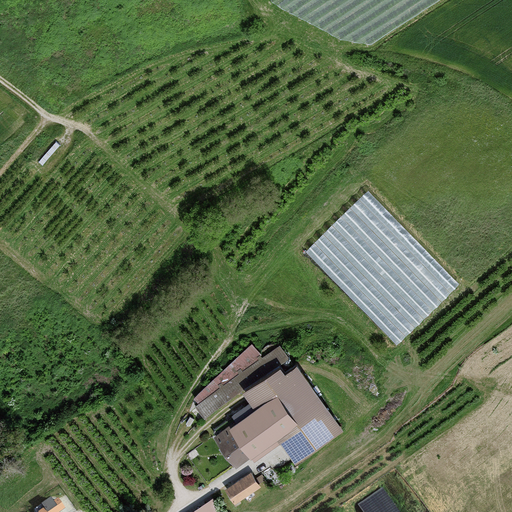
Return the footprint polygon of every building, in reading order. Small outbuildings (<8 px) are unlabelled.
[(289,357),(286,354),(285,350),(282,346),(278,344),(274,343),(268,344),(264,347),(261,352),(261,357),(196,405),(204,417),(243,389),(272,369),(276,374),(283,369),(279,364),(289,357)] [(213,430),(236,463),(251,452),(255,458),(280,441),(295,462),(342,428),(296,363),(285,371),(283,369),(276,374),(272,369),(243,389),(251,400),(233,413),(234,415),(213,430)] [(252,472),(226,489),(234,502),(260,485),(252,472)] [(398,511),(383,489),(359,505),(363,511),(398,511)] [(58,511),(63,508),(52,493),(42,501),(47,509),(43,511),(58,511)] [(214,498),(207,503),(212,511),(218,511),(221,510),(214,498)]
